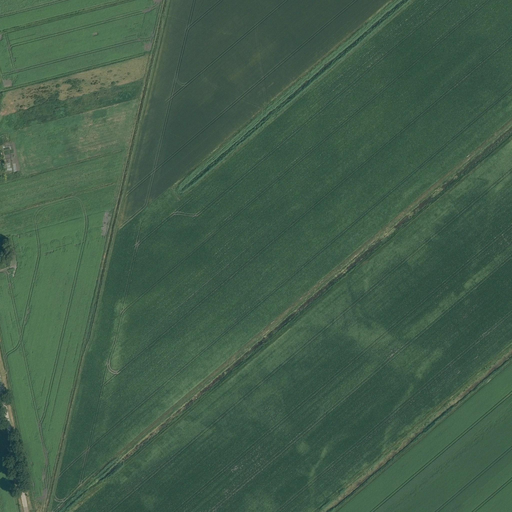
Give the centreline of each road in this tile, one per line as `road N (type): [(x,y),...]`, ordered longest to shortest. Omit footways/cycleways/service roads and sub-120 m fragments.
road 1 (track): [(170,0),(49,511)]
road 2 (unclassified): [(26,511),(0,385)]
